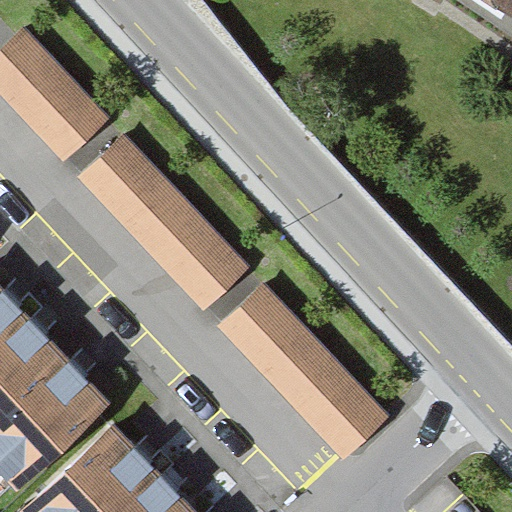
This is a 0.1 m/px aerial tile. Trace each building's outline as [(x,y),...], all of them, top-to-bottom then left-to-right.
[(511,0),(499,0),(511,8),(511,0)] [(0,52),(0,87),(60,152),(100,115),(22,32),(0,52)] [(83,176),(201,302),(242,265),(124,138),(83,176)] [(0,329),(22,309),(0,284),(0,329)] [(339,451),(380,414),(260,286),(220,323),(339,451)] [(0,414),(65,355),(22,309),(0,329),(0,414)] [(107,401),(65,355),(0,414),(0,463),(18,483),(107,401)] [(101,511),(152,465),(112,422),(22,504),(29,511),(101,511)] [(195,511),(152,465),(101,511),(195,511)]
